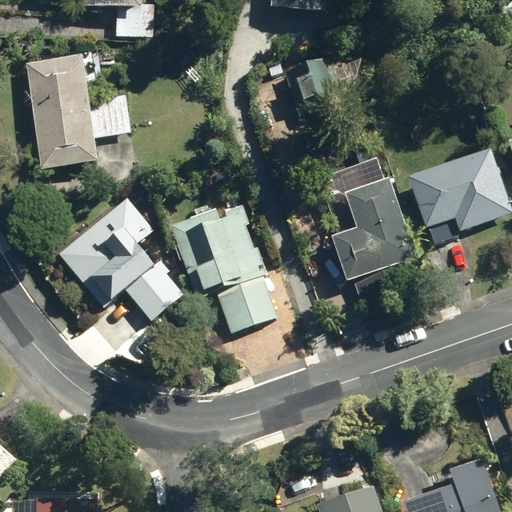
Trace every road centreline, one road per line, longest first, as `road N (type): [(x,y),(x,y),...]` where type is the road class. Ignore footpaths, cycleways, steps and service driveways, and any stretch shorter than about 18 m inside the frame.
road 1 (residential): [(186,422),(253,413),(511,324)]
road 2 (residential): [(0,305),(28,344),(115,410),(186,422)]
